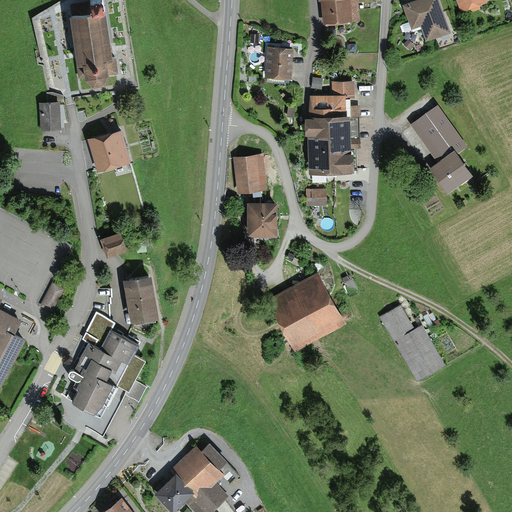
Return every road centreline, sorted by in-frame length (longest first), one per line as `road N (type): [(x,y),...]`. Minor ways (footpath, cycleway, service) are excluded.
road 1 (residential): [(221,124),(263,131),(281,162),(296,224),(312,240),(329,247),(356,238),(369,218),(386,0)]
road 2 (tertiary): [(221,124),(211,227),(182,344),(145,419),(74,511)]
road 3 (residential): [(0,450),(76,315),(91,269),(70,104)]
road 4 (track): [(312,240),(426,300),(511,364)]
road 5 (tertiary): [(231,0),(221,124)]
